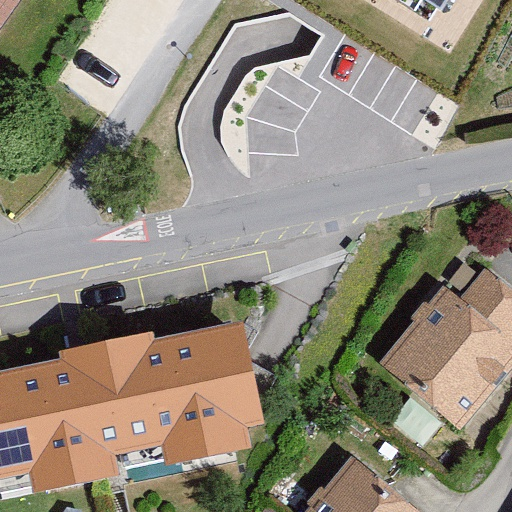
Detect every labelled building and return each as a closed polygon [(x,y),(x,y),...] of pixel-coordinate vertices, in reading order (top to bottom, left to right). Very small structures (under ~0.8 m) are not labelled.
[(0,0),(0,26),(2,28),(20,0),(0,0)] [(449,0),(423,0),(442,12),(449,0)] [(381,368),(466,438),(511,383),(511,295),(486,274),(465,300),(449,287),(381,368)] [(65,371),(0,382),(0,492),(106,474),(112,510),(230,490),(223,448),(275,352),(223,324),(62,351),(65,371)] [(418,511),(354,459),(310,511),(418,511)]
